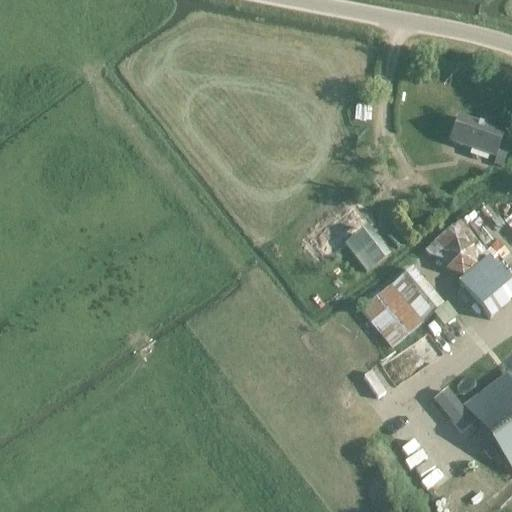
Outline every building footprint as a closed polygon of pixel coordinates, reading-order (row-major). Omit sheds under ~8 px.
[(451,143),(495,158),(503,134),(459,118),(451,143)] [(308,239),(324,261),(350,242),(371,226),(356,204),(308,239)] [(371,226),(350,242),(368,267),(390,252),(371,226)] [(511,305),(511,289),(487,259),(456,285),(489,325),(511,305)] [(442,308),(410,270),(388,288),(420,326),(442,308)] [(390,351),(420,326),(388,288),(358,313),(390,351)] [(437,329),(445,341),(458,332),(450,320),(437,329)] [(511,372),(461,410),(511,478),(511,372)] [(456,414),(443,422),(452,436),(465,428),(456,414)] [(447,500),(460,476),(444,468),(431,492),(447,500)]
